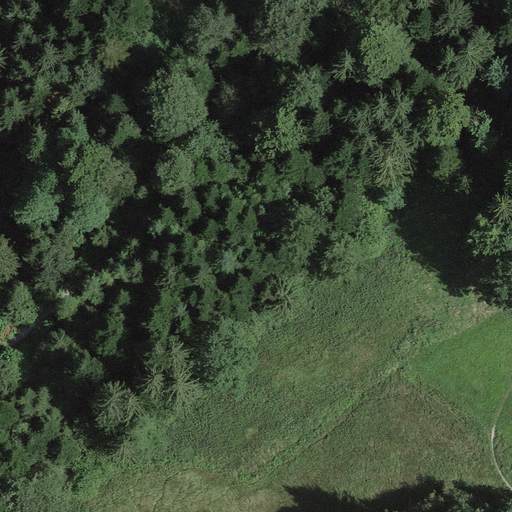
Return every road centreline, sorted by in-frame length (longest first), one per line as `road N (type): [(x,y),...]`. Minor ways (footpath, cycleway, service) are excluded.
road 1 (track): [(188,169),(114,252),(0,355)]
road 2 (track): [(188,169),(287,0)]
